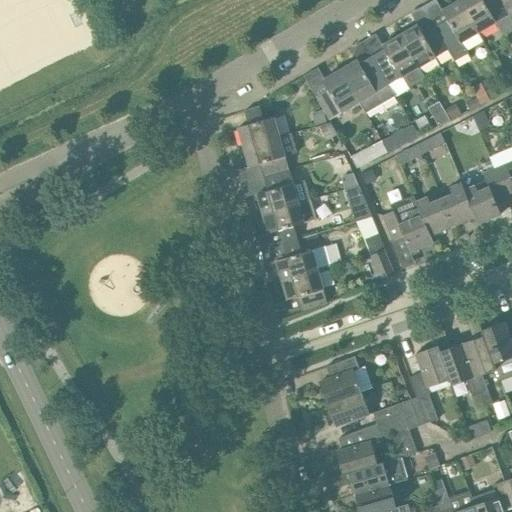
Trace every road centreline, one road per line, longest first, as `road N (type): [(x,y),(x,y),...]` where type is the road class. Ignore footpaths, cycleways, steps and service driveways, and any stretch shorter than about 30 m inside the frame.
road 1 (residential): [(265,356),(185,100)]
road 2 (residential): [(265,356),(511,268)]
road 3 (residential): [(0,201),(185,100)]
road 4 (residential): [(185,100),(359,0)]
road 5 (tertiary): [(88,511),(0,331)]
road 6 (residential): [(306,511),(265,356)]
